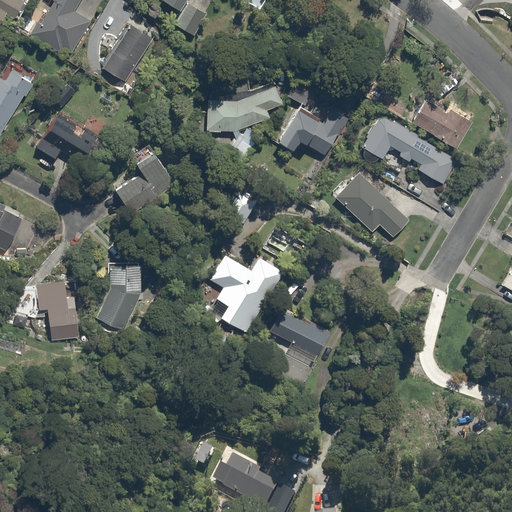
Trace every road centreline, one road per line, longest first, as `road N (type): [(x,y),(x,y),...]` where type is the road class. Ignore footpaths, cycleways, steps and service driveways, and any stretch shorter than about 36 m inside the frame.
road 1 (residential): [(412,0),(457,30),(511,85)]
road 2 (residential): [(511,160),(443,265)]
